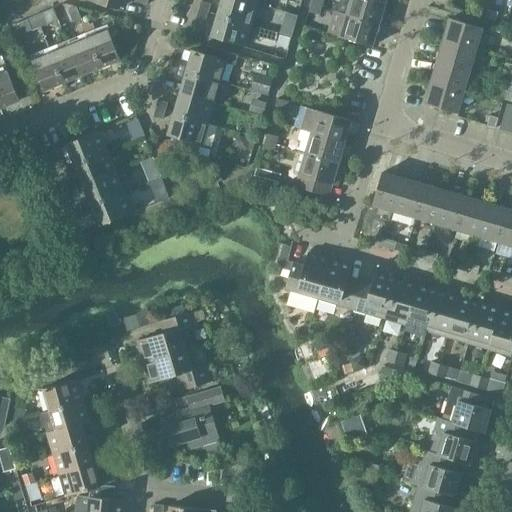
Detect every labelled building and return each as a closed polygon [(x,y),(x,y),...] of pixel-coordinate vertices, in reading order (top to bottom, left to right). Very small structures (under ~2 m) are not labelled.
[(120,0),(86,0),(87,1),(118,10),(120,0)] [(258,5),(241,0),(221,0),(217,16),(252,26),(258,5)] [(370,0),(350,0),(346,15),(379,25),(385,4),(370,0)] [(199,10),(209,13),(211,5),(202,2),(199,10)] [(320,8),(310,5),(308,12),(318,15),(320,8)] [(68,11),(73,23),(81,19),(77,8),(68,11)] [(199,10),(197,18),(206,21),(209,13),(199,10)] [(488,10),(485,19),(496,22),(498,13),(488,10)] [(346,15),(335,12),(328,34),(373,47),(379,25),(346,15)] [(44,13),(36,16),(40,28),(48,25),(44,13)] [(40,28),(36,16),(28,20),(32,31),(40,28)] [(252,26),(217,16),(211,37),(245,47),(252,26)] [(91,37),(89,38),(101,68),(120,60),(109,33),(117,30),(113,19),(104,22),(108,30),(91,37)] [(450,19),(443,41),(476,51),(483,29),(450,19)] [(86,39),(70,46),(82,76),(101,68),(89,38),(86,39)] [(443,41),(437,62),(470,71),(476,51),(443,41)] [(53,52),(51,53),(63,83),(82,76),(70,46),(53,52)] [(193,51),(186,73),(221,83),(227,61),(193,51)] [(63,83),(51,53),(48,54),(49,54),(32,61),(44,91),(63,83)] [(170,59),(168,67),(178,70),(180,62),(170,59)] [(437,62),(431,82),(464,92),(470,71),(437,62)] [(503,72),(511,74),(511,65),(506,64),(503,72)] [(178,70),(168,67),(166,76),(175,78),(178,70)] [(0,108),(0,109),(20,101),(7,71),(0,74),(0,108)] [(221,83),(186,73),(180,93),(215,103),(221,83)] [(255,73),(250,88),(266,93),(270,77),(255,73)] [(464,92),(431,82),(425,104),(458,114),(464,92)] [(496,98),(506,101),(509,92),(498,89),(496,98)] [(180,93),(174,114),(209,124),(215,103),(180,93)] [(277,99),(274,107),(284,109),(287,102),(277,99)] [(156,109),(166,112),(168,103),(158,101),(156,109)] [(166,112),(156,109),(153,117),(163,120),(166,112)] [(301,130),(312,133),(345,143),(351,121),(318,111),(318,112),(307,109),(301,130)] [(174,114),(168,136),(202,146),(209,124),(174,114)] [(487,127),(495,129),(498,119),(490,116),(487,127)] [(66,145),(75,166),(108,152),(100,131),(66,145)] [(266,135),(265,141),(275,144),(277,136),(267,133),(266,135)] [(312,133),(306,154),(339,163),(345,143),(312,133)] [(275,144),(265,141),(263,148),(273,151),(275,144)] [(75,166),(83,186),(116,172),(108,152),(75,166)] [(324,183),(338,187),(341,175),(336,173),(339,163),(306,154),(297,184),(322,191),(324,183)] [(54,165),(57,173),(67,169),(64,161),(54,165)] [(67,169),(57,173),(61,181),(70,177),(67,169)] [(83,186),(91,206),(125,192),(116,172),(83,186)] [(373,206),(395,212),(404,180),(383,173),(373,206)] [(425,186),(404,180),(395,212),(415,218),(425,186)] [(415,218),(436,225),(446,192),(425,186),(415,218)] [(125,192),(91,206),(100,227),(133,213),(125,192)] [(436,225),(457,231),(467,198),(446,192),(436,225)] [(457,231),(478,237),(487,204),(467,198),(457,231)] [(70,205),(74,213),(83,209),(80,201),(70,205)] [(478,237),(498,243),(508,210),(487,204),(478,237)] [(74,213),(77,221),(87,217),(83,209),(74,213)] [(511,211),(508,210),(498,243),(511,246),(511,211)] [(374,245),(384,248),(387,240),(377,237),(374,245)] [(384,248),(395,251),(397,243),(387,240),(384,248)] [(416,258),(426,261),(428,252),(418,249),(416,258)] [(426,261),(436,264),(438,255),(428,252),(426,261)] [(285,290),(318,300),(330,260),(308,254),(304,267),(293,263),(285,290)] [(318,300),(352,310),(360,283),(348,280),(352,266),(330,260),(318,300)] [(457,270),(467,273),(470,264),(460,261),(457,270)] [(467,273),(477,276),(480,267),(470,264),(467,273)] [(352,310),(385,320),(397,280),(375,273),(371,286),(360,283),(352,310)] [(498,282),(509,285),(511,276),(501,273),(498,282)] [(385,320),(406,326),(418,286),(397,280),(385,320)] [(406,326),(427,332),(439,292),(418,286),(406,326)] [(427,332),(448,338),(459,298),(439,292),(427,332)] [(459,298),(448,338),(468,344),(480,304),(459,298)] [(468,344),(489,350),(501,310),(480,304),(468,344)] [(511,313),(501,310),(489,350),(511,357),(511,353),(511,313)] [(138,342),(144,363),(188,350),(182,330),(198,325),(195,313),(168,320),(171,332),(138,342)] [(188,350),(144,363),(150,384),(184,374),(188,390),(215,382),(210,365),(194,370),(188,350)] [(387,362),(394,364),(398,353),(390,350),(387,362)] [(398,353),(394,364),(402,366),(406,355),(398,353)] [(429,374),(436,376),(440,365),(432,363),(429,374)] [(440,365),(436,376),(444,379),(448,367),(440,365)] [(470,386),(478,389),(481,377),(473,375),(470,386)] [(481,377),(478,389),(486,391),(489,379),(481,377)] [(43,389),(50,411),(84,401),(78,379),(43,389)] [(452,387),(443,421),(442,421),(470,429),(484,433),(491,410),(482,408),(485,397),(452,387)] [(181,412),(181,414),(161,420),(169,447),(188,441),(190,449),(219,441),(209,407),(224,402),(220,389),(188,398),(191,409),(181,412)] [(0,426),(5,427),(11,400),(0,397),(0,426)] [(46,428),(48,433),(56,431),(56,432),(82,424),(82,425),(91,423),(84,401),(50,411),(42,414),(41,419),(43,428),(46,428)] [(14,417),(24,419),(26,411),(16,408),(14,417)] [(24,419),(14,417),(12,425),(22,427),(24,419)] [(438,419),(428,453),(456,461),(470,465),(476,442),(467,440),(470,429),(442,421),(443,421),(438,419)] [(48,433),(47,433),(53,455),(95,443),(93,434),(92,433),(85,435),(82,425),(82,424),(56,432),(56,431),(48,433)] [(93,434),(95,443),(103,440),(101,432),(93,434)] [(103,440),(95,443),(97,451),(106,449),(103,440)] [(95,443),(53,455),(60,476),(94,465),(91,455),(98,453),(97,451),(95,443)] [(10,448),(0,450),(0,457),(4,471),(16,468),(10,448)] [(414,485),(418,487),(451,496),(455,498),(462,474),(453,472),(456,461),(428,453),(424,452),(414,485)] [(94,465),(60,476),(66,497),(91,490),(101,487),(94,465)] [(116,483),(113,474),(103,477),(106,486),(116,483)] [(10,485),(13,493),(22,490),(20,482),(10,485)] [(91,490),(88,511),(124,511),(126,501),(114,500),(115,487),(104,486),(101,487),(91,490)] [(410,511),(455,511),(457,509),(448,507),(451,496),(418,487),(410,511)] [(22,490),(13,493),(15,501),(25,498),(22,490)]
